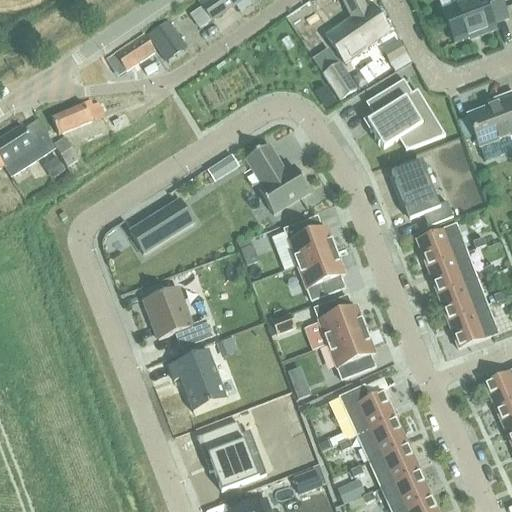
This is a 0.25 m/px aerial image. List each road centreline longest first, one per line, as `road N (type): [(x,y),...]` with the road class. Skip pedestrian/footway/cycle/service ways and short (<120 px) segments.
road 1 (residential): [(185,511),(91,267),(89,233),(269,112),(288,110),(325,129),(348,160),(434,385)]
road 2 (residential): [(292,0),(167,83),(57,94),(45,79)]
road 3 (residential): [(511,62),(441,82),(425,69),(388,0)]
road 4 (residential): [(45,79),(161,0)]
road 5 (residential): [(434,385),(490,511)]
